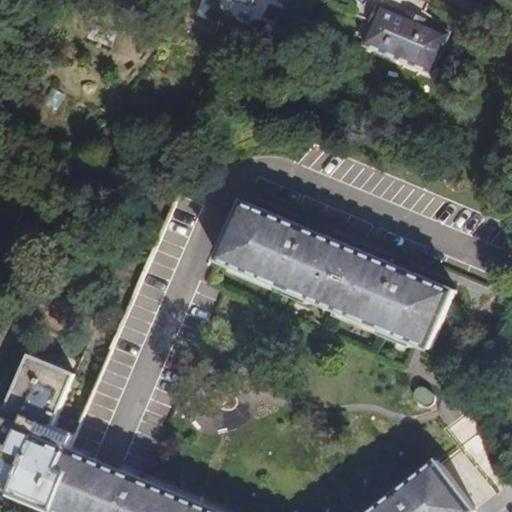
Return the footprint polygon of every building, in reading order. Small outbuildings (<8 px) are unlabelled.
[(432,72),(450,32),(382,5),(364,45),(432,72)] [(460,292),(246,203),(221,262),(435,350),(460,292)] [(62,468),(70,450),(76,436),(56,428),(78,377),(8,347),(0,364),(0,478),(3,472),(18,478),(16,484),(13,493),(55,511),(71,472),(62,468)] [(431,387),(425,384),(421,387),(421,393),(427,402),(434,405),(439,404),(441,401),(438,394),(436,391),(431,387)] [(75,511),(97,461),(70,450),(62,468),(71,472),(55,511),(58,511),(75,511)] [(101,511),(120,471),(106,465),(97,461),(75,511),(101,511)] [(376,511),(218,511),(120,471),(101,511),(476,511),(478,511),(440,462),(376,511)] [(0,478),(16,484),(18,478),(3,472),(0,478)]
